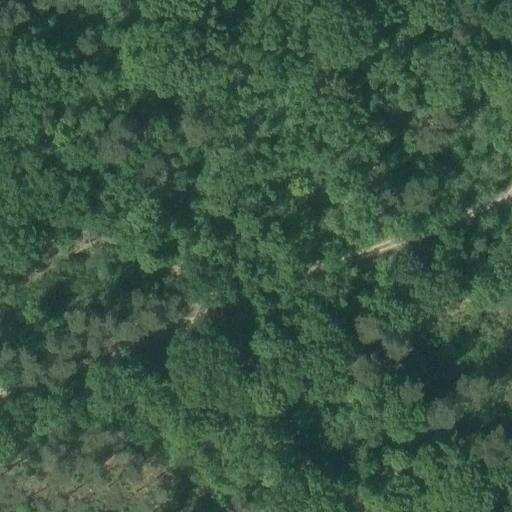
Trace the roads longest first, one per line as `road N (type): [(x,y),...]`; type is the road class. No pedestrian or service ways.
road 1 (track): [(511,275),(339,343),(339,369),(511,482)]
road 2 (track): [(131,343),(511,198)]
road 3 (track): [(131,343),(229,427),(359,511)]
road 4 (track): [(209,313),(187,281),(0,183)]
road 5 (track): [(0,393),(131,343)]
